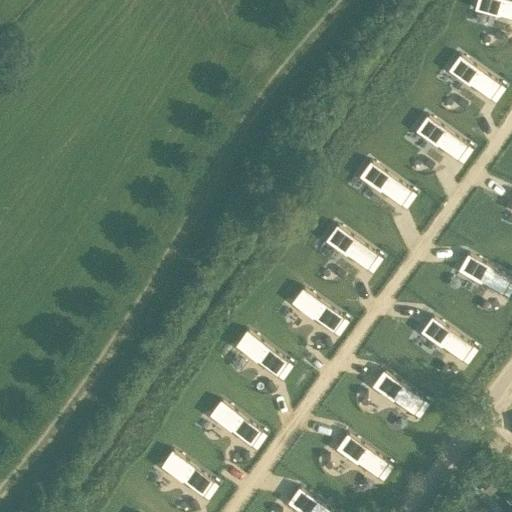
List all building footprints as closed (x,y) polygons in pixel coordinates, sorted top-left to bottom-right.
[(511,0),(478,0),(476,7),(502,15),(502,13),(511,15),(511,0)] [(455,48),(443,63),(465,79),(466,78),(491,96),(502,81),(455,48)] [(421,111),(410,127),(432,142),(433,141),(458,159),(468,144),(421,111)] [(386,172),(375,188),(396,203),(397,202),(423,220),(433,206),(386,172)] [(335,221),(323,236),(345,252),(346,251),(371,269),(382,254),(335,221)] [(511,273),(471,249),(461,266),(484,279),(484,278),(511,294),(511,292),(511,273)] [(291,276),(280,292),(301,307),(302,306),(327,324),(338,309),(291,276)] [(435,317),(424,333),(446,348),(446,347),(472,365),(482,351),(435,317)] [(259,340),(248,356),(270,371),(270,370),(296,388),(306,374),(259,340)] [(387,370),(376,386),(397,401),(398,400),(423,419),(434,404),(387,370)] [(211,391),(200,407),(221,422),(222,421),(248,439),(258,425),(211,391)] [(351,434),(340,450),(362,465),(363,464),(388,482),(398,468),(351,434)] [(177,454),(166,470),(187,485),(188,484),(213,502),(224,488),(177,454)] [(508,478),(496,463),(477,478),(489,493),(508,478)] [(335,511),(292,480),(281,496),(302,511),(303,510),(305,511),(335,511)] [(511,484),(503,495),(511,503),(511,484)] [(489,511),(471,498),(462,510),(465,511),(489,511)] [(139,511),(126,502),(119,511),(139,511)]
